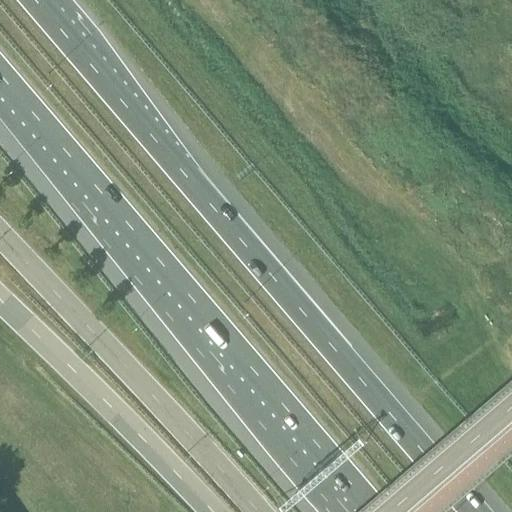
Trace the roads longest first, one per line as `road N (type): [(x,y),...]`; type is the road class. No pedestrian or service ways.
road 1 (motorway): [(474,511),(36,0)]
road 2 (motorway): [(0,83),(357,511)]
road 3 (primary): [(257,511),(0,235)]
road 4 (primary): [(0,301),(210,511)]
road 5 (secondary): [(389,511),(511,407)]
